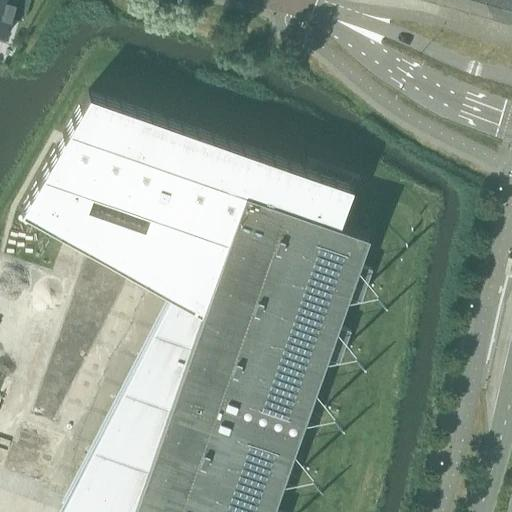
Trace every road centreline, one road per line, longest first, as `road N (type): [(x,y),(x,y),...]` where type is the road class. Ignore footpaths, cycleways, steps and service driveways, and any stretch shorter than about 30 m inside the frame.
road 1 (residential): [(291,0),(432,94),(511,125)]
road 2 (residential): [(511,79),(293,0)]
road 3 (secondary): [(511,393),(477,511)]
